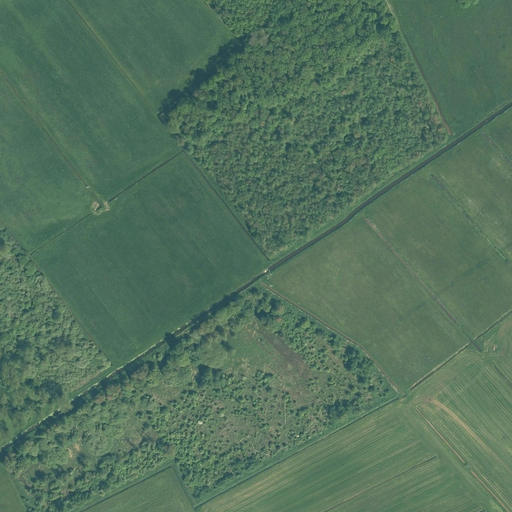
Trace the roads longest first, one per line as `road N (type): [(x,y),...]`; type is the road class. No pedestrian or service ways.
road 1 (track): [(273,259),(162,115),(242,45)]
road 2 (track): [(453,137),(270,261)]
road 3 (track): [(383,0),(448,140)]
